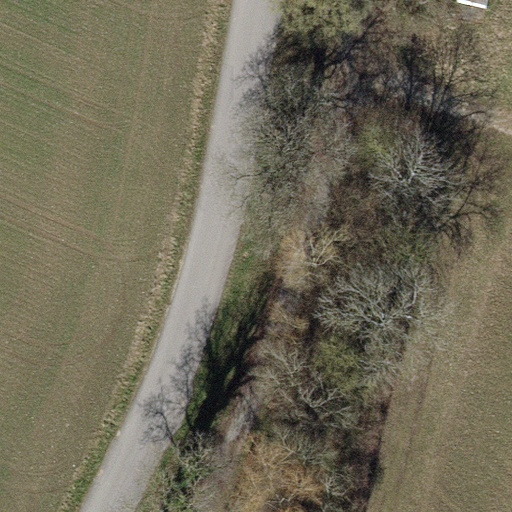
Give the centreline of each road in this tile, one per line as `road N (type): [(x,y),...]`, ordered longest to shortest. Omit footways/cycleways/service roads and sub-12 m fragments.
road 1 (residential): [(100,511),(193,321),(260,0)]
road 2 (track): [(370,0),(249,423),(204,511)]
